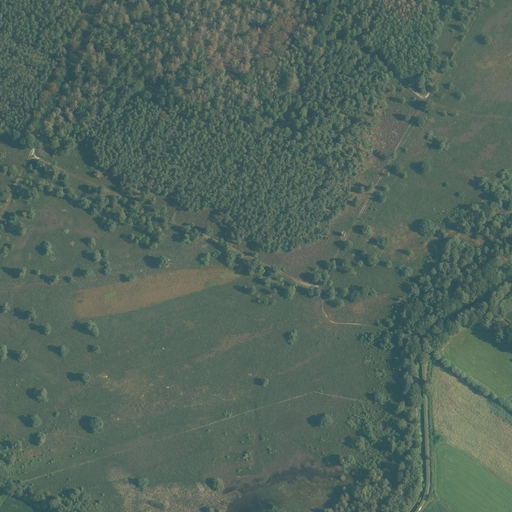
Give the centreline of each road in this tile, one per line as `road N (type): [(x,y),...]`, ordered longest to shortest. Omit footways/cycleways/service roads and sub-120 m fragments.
road 1 (track): [(317,288),(27,153),(104,0)]
road 2 (track): [(425,101),(356,46),(211,0)]
road 3 (track): [(425,101),(317,288)]
